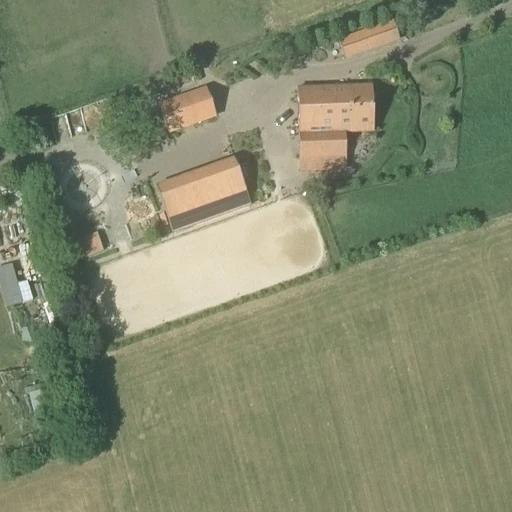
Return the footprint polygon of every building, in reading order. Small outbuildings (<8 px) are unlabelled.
[(344,61),(399,43),(391,22),(337,41),(344,61)] [(215,118),(205,88),(158,104),(169,134),(215,118)] [(298,175),(345,173),(345,160),(344,135),(372,134),(370,88),(297,90),(299,136),(297,136),(298,175)] [(141,102),(133,104),(136,113),(144,111),(141,102)] [(76,138),(76,127),(61,127),(61,138),(76,138)] [(81,131),(81,147),(95,147),(95,131),(81,131)] [(151,151),(154,173),(169,171),(167,160),(166,160),(165,149),(151,151)] [(177,235),(257,208),(243,167),(163,194),(177,235)]
